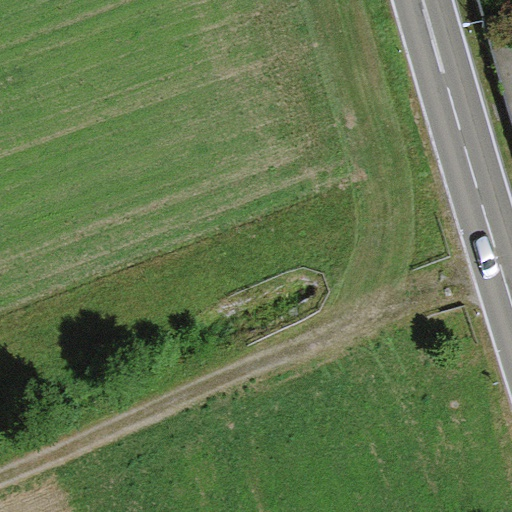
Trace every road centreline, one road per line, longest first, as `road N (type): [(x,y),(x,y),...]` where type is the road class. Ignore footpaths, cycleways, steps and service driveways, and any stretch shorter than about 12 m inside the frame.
road 1 (track): [(0,472),(381,315),(506,282)]
road 2 (primary): [(423,0),(511,301)]
